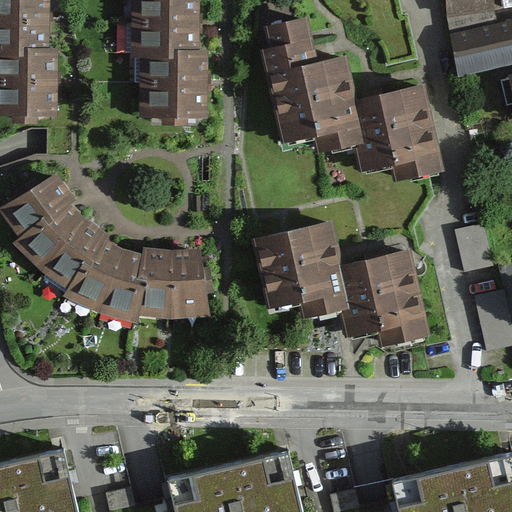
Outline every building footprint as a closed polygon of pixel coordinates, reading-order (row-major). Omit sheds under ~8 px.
[(0,0),(0,55),(28,56),(28,48),(50,48),(50,0),(0,0)] [(132,0),(132,54),(143,54),(173,54),(173,45),(199,46),(199,0),(132,0)] [(445,0),(446,12),(494,6),(493,0),(445,0)] [(461,69),(511,58),(511,67),(511,74),(503,76),(508,99),(511,98),(511,14),(495,18),(494,6),(446,12),(461,69)] [(323,145),(361,137),(342,51),(313,57),(303,12),(267,20),(273,45),(266,46),(286,138),(320,131),(323,145)] [(173,54),(143,54),(142,118),(161,118),(161,128),(190,129),(190,118),(208,119),(210,46),(199,46),(173,45),(173,54)] [(28,56),(0,55),(0,114),(12,115),(11,125),(38,126),(39,115),(56,116),(57,48),(50,48),(28,48),(28,56)] [(399,174),(437,165),(417,79),(353,94),(369,165),(395,159),(399,174)] [(172,318),(211,315),(202,248),(174,250),(144,247),(142,255),(123,249),(105,240),(108,233),(71,203),(76,198),(57,174),(0,210),(20,237),(13,243),(42,269),(66,288),(61,297),(101,314),(140,322),(142,315),(172,318)] [(455,229),(465,271),(493,264),(483,223),(455,229)] [(305,318),(343,309),(334,270),(323,224),(258,238),(274,309),(301,303),(305,318)] [(379,342),(420,332),(406,254),(334,270),(343,309),(349,333),(376,327),(379,342)] [(475,294),(487,350),(511,344),(511,263),(501,266),(505,287),(475,294)] [(511,511),(511,440),(394,469),(404,511),(511,511)] [(65,448),(0,462),(0,511),(79,511),(75,491),(65,448)] [(290,449),(170,475),(177,511),(303,511),(297,482),(290,449)]
